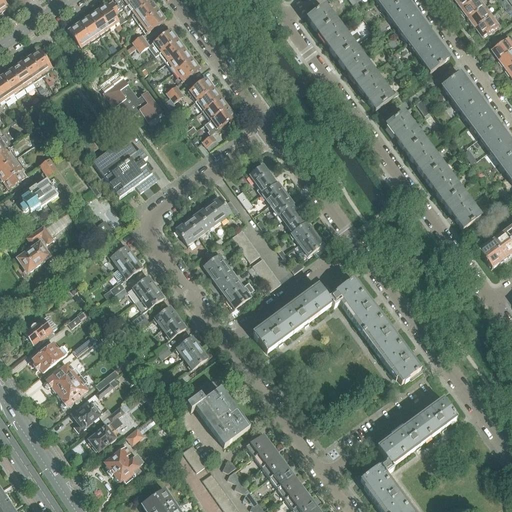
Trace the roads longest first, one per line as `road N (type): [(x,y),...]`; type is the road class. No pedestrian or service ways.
road 1 (residential): [(348,511),(148,241),(150,221),(273,130)]
road 2 (residential): [(511,453),(273,130)]
road 3 (residential): [(283,19),(491,302)]
road 4 (residential): [(273,130),(177,0)]
road 5 (residential): [(422,0),(511,121)]
road 6 (secondary): [(76,511),(0,392)]
